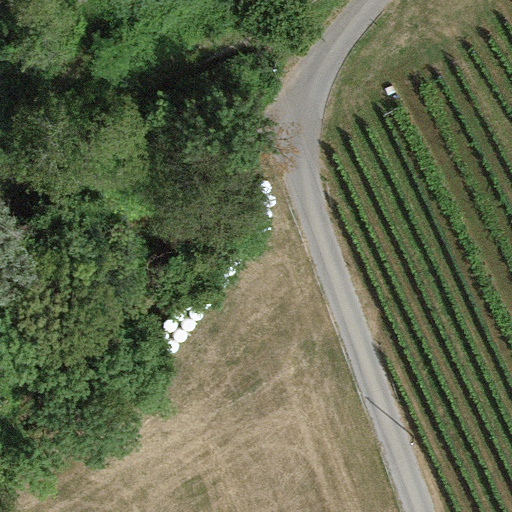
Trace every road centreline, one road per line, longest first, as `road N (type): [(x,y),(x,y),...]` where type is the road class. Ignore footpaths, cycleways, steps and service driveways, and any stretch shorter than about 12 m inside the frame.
road 1 (residential): [(358,0),(312,72),(297,120),(294,187),(411,511)]
road 2 (track): [(312,72),(156,264),(0,423)]
